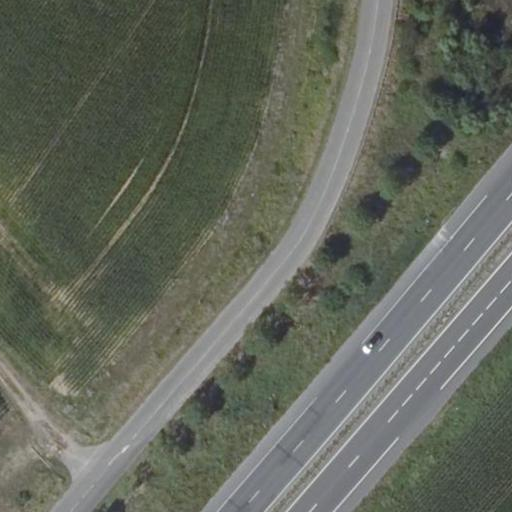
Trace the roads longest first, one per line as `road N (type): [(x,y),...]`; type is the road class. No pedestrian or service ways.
road 1 (unclassified): [(383,0),(358,118),(321,209),(277,280),(78,511)]
road 2 (trunk): [(511,196),(242,511)]
road 3 (trunk): [(310,511),(511,281)]
road 4 (track): [(101,485),(0,377)]
